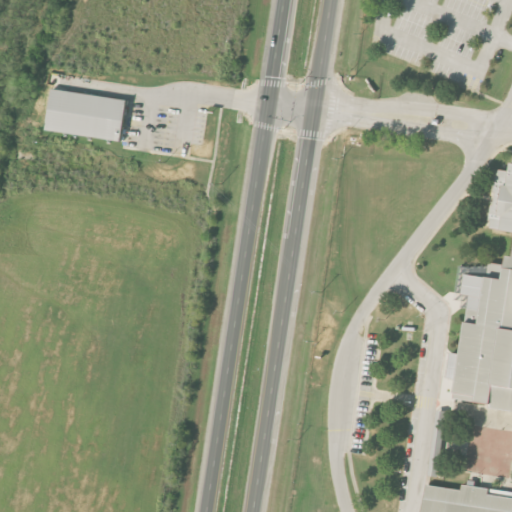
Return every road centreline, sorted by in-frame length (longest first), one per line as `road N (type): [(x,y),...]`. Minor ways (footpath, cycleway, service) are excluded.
road 1 (primary): [(285,0),(206,511)]
road 2 (primary): [(253,511),(330,0)]
